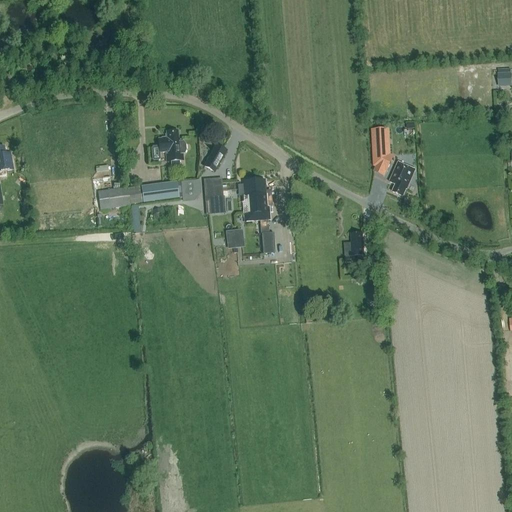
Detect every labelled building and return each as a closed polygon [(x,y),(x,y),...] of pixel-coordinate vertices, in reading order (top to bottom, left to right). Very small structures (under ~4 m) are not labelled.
[(511,86),(511,85),(511,73),(498,74),(498,87),(511,86)] [(161,159),(160,153),(165,153),(166,163),(171,162),(171,169),(181,168),(180,161),(183,161),(182,155),(185,155),(186,152),(185,145),(183,142),(181,142),(181,139),(178,139),(177,132),(166,133),(167,139),(158,140),(158,147),(152,147),(151,149),(152,160),(154,162),(159,161),(161,159)] [(387,136),(372,137),(374,166),(387,172),(393,157),(388,154),(387,136)] [(216,170),(227,152),(216,146),(206,164),(207,164),(204,168),(213,174),(215,170),(216,170)] [(0,173),(14,171),(11,154),(6,155),(5,149),(0,149),(0,173)] [(415,171),(398,163),(390,183),(396,185),(392,193),(403,197),(406,190),(407,190),(415,171)] [(207,179),(208,213),(227,213),(226,178),(207,179)] [(244,183),(245,185),(246,198),(243,198),(245,223),(270,221),(268,193),(265,194),(264,181),(244,183)] [(202,182),(184,184),(185,199),(203,198),(202,182)] [(177,183),(151,186),(153,202),(179,199),(177,183)] [(127,189),(98,193),(100,211),(130,207),(130,206),(142,204),(140,188),(128,190),(127,189)] [(238,232),(226,233),(227,245),(239,243),(238,232)] [(262,253),(274,252),(273,232),(261,233),(262,253)] [(345,245),(346,263),(364,262),(362,235),(351,235),(351,245),(345,245)] [(380,304),(378,283),(367,284),(368,305),(380,304)]
